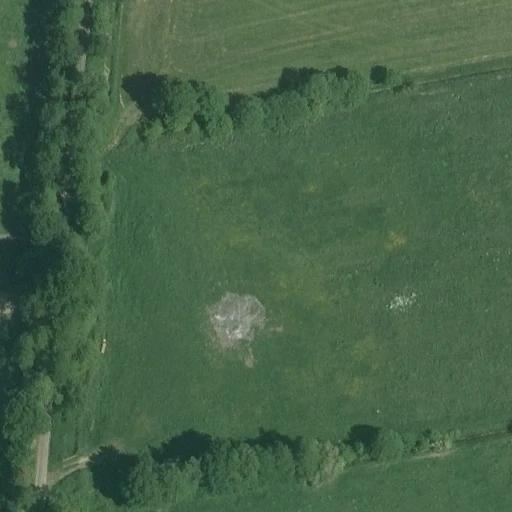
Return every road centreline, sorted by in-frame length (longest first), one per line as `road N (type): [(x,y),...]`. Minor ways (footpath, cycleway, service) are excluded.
road 1 (unclassified): [(33,511),(67,196)]
road 2 (track): [(67,196),(88,0)]
